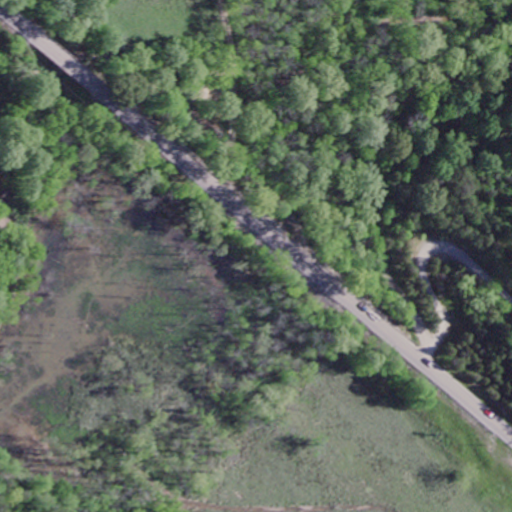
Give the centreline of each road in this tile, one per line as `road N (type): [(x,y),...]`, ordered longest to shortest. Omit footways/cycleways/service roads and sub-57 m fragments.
road 1 (primary): [(511,441),(0,12)]
road 2 (residential): [(219,112),(413,0)]
road 3 (residential): [(277,246),(282,210),(217,150),(219,112)]
road 4 (residential): [(142,132),(146,0)]
